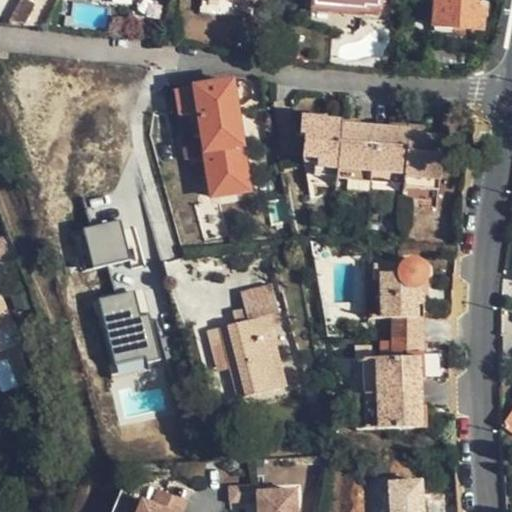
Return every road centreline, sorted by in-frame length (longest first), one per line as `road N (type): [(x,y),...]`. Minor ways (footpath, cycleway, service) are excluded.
road 1 (residential): [(511,98),(0,42)]
road 2 (tertiary): [(511,108),(483,284),(491,511)]
